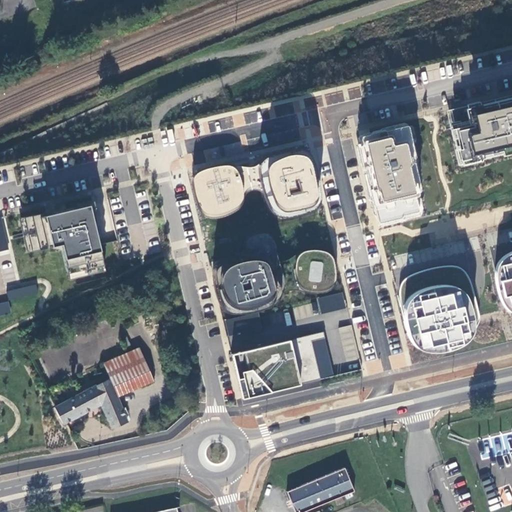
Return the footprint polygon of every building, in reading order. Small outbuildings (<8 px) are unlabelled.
[(511,96),(445,113),(458,167),(511,154),(511,96)] [(361,136),(381,225),(423,215),(426,209),(422,193),(426,192),(410,124),(361,136)] [(271,207),(280,214),(313,207),(317,199),(308,159),(297,152),(266,160),(262,168),(233,175),(226,168),(200,174),(195,182),(203,212),(209,216),(234,210),(240,201),(240,192),(259,187),(267,192),(271,207)] [(60,244),(68,279),(108,270),(94,204),(19,219),(27,252),(60,244)] [(0,251),(10,249),(3,217),(0,217),(0,251)] [(277,257),(275,253),(273,246),(271,237),(269,234),(267,232),(263,232),(259,233),(251,236),(246,237),(244,239),(243,242),(243,245),(243,248),(243,252),(240,257),(236,258),(231,259),(221,261),(215,266),(213,273),(213,277),(214,285),(216,293),(219,302),(223,311),(229,314),(238,314),(247,313),(255,311),(266,307),(276,300),(279,295),(283,289),(296,286),(302,291),(309,293),(317,293),(326,292),(331,290),(334,283),(335,277),(334,269),(333,261),(329,256),(324,252),(316,251),(308,251),(301,253),(295,257),(288,260),(281,262),(278,261),(277,257)] [(511,250),(511,251),(504,255),(497,260),(493,269),(493,276),(494,283),(496,291),(498,300),(502,306),(506,311),(511,314),(511,250)] [(429,269),(415,274),(407,277),(402,282),(399,289),(399,298),(401,311),(404,323),(408,337),(414,346),(422,351),(432,352),(443,351),(454,347),(463,342),(470,336),(475,328),(479,321),(478,315),(471,286),(467,276),(460,269),(453,267),(444,267),(429,269)] [(36,286),(7,289),(8,299),(37,296),(36,286)] [(342,294),(317,300),(320,316),(346,310),(342,294)] [(9,302),(0,303),(0,315),(10,314),(9,302)] [(258,314),(224,322),(228,338),(262,330),(258,314)] [(350,325),(339,328),(342,341),(353,338),(350,325)] [(323,333),(231,355),(241,399),(320,381),(311,342),(324,339),(323,333)] [(311,342),(320,381),(334,377),(324,339),(311,342)] [(101,364),(108,380),(116,396),(150,382),(136,349),(101,364)] [(108,380),(56,407),(64,424),(99,405),(111,429),(128,421),(116,396),(108,380)] [(345,469),(287,492),(295,511),(302,511),(354,491),(345,469)]
